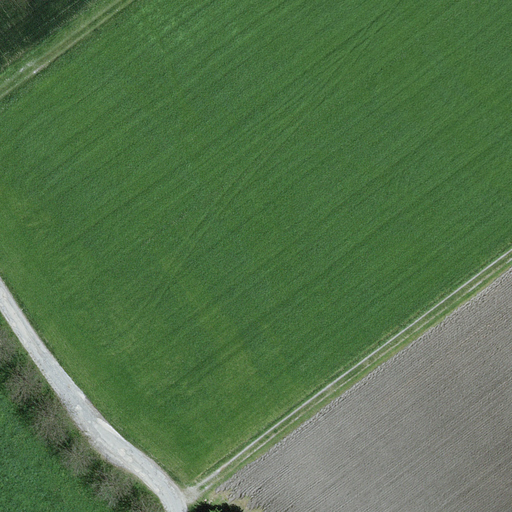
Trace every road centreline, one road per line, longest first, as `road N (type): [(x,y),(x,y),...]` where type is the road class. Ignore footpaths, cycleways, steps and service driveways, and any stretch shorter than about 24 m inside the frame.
road 1 (track): [(511,251),(176,503)]
road 2 (track): [(176,511),(145,470),(109,444),(0,295)]
